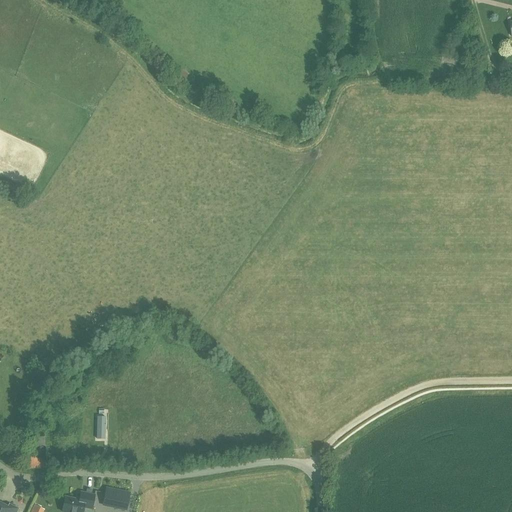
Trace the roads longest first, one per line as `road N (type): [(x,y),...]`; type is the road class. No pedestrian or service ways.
road 1 (unclassified): [(320,511),(317,480),(295,462),(133,478),(33,478),(0,465)]
road 2 (track): [(311,469),(316,452),(404,395),(437,382),(511,380)]
